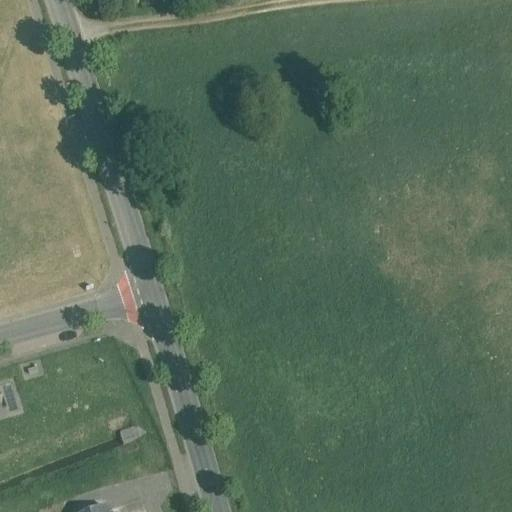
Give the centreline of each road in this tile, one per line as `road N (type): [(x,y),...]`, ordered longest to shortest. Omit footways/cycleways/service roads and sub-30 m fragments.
road 1 (tertiary): [(64,0),(154,293)]
road 2 (track): [(326,0),(77,39)]
road 3 (tertiary): [(154,293),(220,511)]
road 4 (residential): [(154,293),(0,338)]
